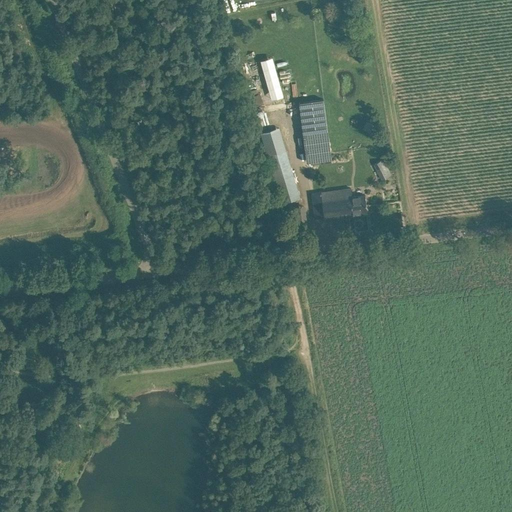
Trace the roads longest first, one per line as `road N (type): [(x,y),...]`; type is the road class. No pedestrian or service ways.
road 1 (unclassified): [(511,229),(156,272)]
road 2 (unclassified): [(156,272),(51,0)]
road 3 (track): [(335,511),(307,350)]
road 4 (unclassified): [(0,291),(156,272)]
